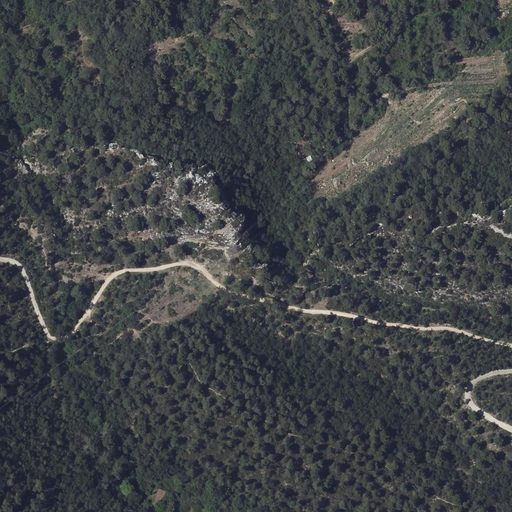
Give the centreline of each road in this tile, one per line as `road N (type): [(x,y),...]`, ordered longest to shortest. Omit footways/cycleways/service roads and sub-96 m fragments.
road 1 (track): [(511,346),(229,295),(190,264),(117,273),(71,337),(55,342),(42,328),(23,272),(0,260)]
road 2 (track): [(273,511),(148,450),(99,381),(83,318)]
road 3 (track): [(327,0),(349,66),(353,150)]
